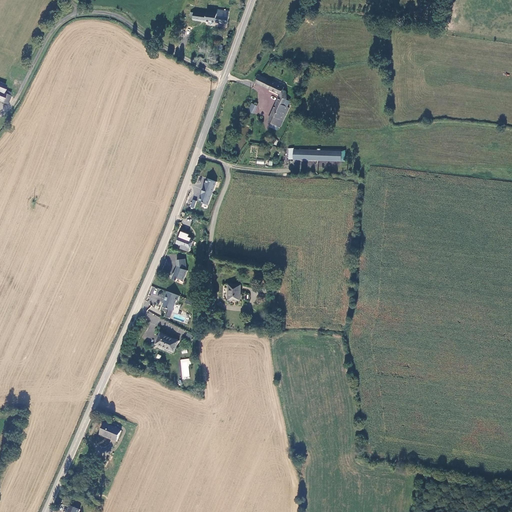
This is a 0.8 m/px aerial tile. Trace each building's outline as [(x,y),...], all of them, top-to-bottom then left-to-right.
[(194,13),(191,12),(191,16),(194,16),(194,19),(228,23),(229,12),(219,10),(218,14),(207,13),(195,12),(194,13)] [(290,93),(291,89),(285,86),(284,87),(260,76),(256,83),(280,95),(280,97),(269,121),(281,127),(293,100),(293,94),(290,93)] [(3,93),(6,85),(0,82),(0,101),(8,104),(13,93),(6,91),(4,94),(3,93)] [(342,152),(294,150),(294,160),(342,161),(342,152)] [(203,189),(212,193),(217,182),(208,178),(205,185),(203,189)] [(208,204),(212,193),(203,189),(202,193),(199,200),(208,204)] [(190,252),(196,237),(189,235),(188,238),(180,236),(178,243),(182,245),(181,248),(190,252)] [(187,258),(178,259),(179,265),(176,272),(173,277),(179,280),(180,277),(185,279),(190,269),(187,268),(188,266),(187,258)] [(241,300),(242,285),(231,285),(230,300),(241,300)] [(169,307),(174,309),(178,299),(179,299),(181,294),(168,290),(165,298),(167,299),(164,308),(168,310),(169,307)] [(157,344),(175,352),(180,341),(162,333),(157,344)] [(190,377),(188,364),(190,364),(189,358),(180,359),(182,378),(190,377)] [(122,431),(106,424),(102,434),(117,441),(122,431)]
